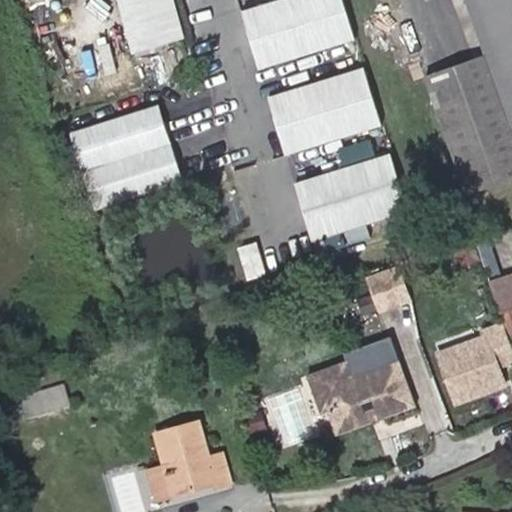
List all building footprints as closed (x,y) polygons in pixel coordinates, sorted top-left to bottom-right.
[(182,38),(172,0),(120,0),(135,51),(182,38)] [(354,39),(341,0),(278,0),(241,12),(259,69),(354,39)] [(511,0),(473,0),(492,53),(425,77),(466,194),(511,177),(511,0)] [(381,125),(363,67),(268,97),(286,155),(381,125)] [(74,132),(97,207),(183,181),(160,105),(74,132)] [(371,139),(344,146),(347,160),(375,153),(371,139)] [(408,211),(390,154),(295,183),(313,241),(408,211)] [(475,241),(489,280),(502,276),(488,236),(475,241)] [(463,266),(479,260),(474,246),(457,252),(463,266)] [(410,300),(398,267),(368,278),(380,311),(410,300)] [(511,309),(511,272),(502,276),(489,280),(500,314),(511,309)] [(509,338),(511,337),(511,309),(500,314),(503,322),(504,324),(504,325),(509,338)] [(498,366),(496,361),(511,355),(511,346),(509,338),(504,325),(504,324),(483,331),(486,337),(439,354),(457,402),(504,384),(498,366)] [(511,360),(511,355),(496,361),(498,366),(511,360)] [(385,417),(415,406),(399,360),(353,376),(347,360),(307,375),(316,400),(334,393),(340,408),(328,411),(336,435),(373,421),(370,416),(383,411),(385,417)] [(70,408),(63,387),(40,394),(46,414),(70,408)] [(316,400),(321,414),(328,411),(340,408),(334,393),(316,400)] [(267,428),(262,411),(246,416),(251,433),(267,428)] [(385,417),(383,411),(370,416),(373,421),(385,417)] [(231,482),(223,454),(208,458),(197,422),(158,433),(176,494),(214,484),(215,487),(231,482)]
